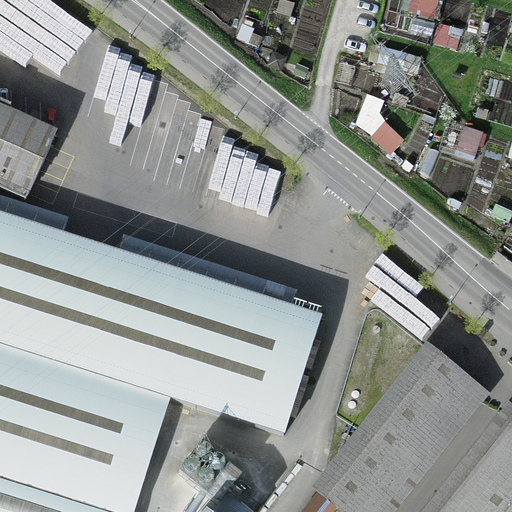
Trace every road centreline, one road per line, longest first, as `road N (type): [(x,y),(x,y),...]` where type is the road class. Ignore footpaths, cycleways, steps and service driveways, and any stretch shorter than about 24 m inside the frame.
road 1 (primary): [(132,0),(511,302)]
road 2 (unknown): [(295,240),(331,250),(341,334),(322,434)]
